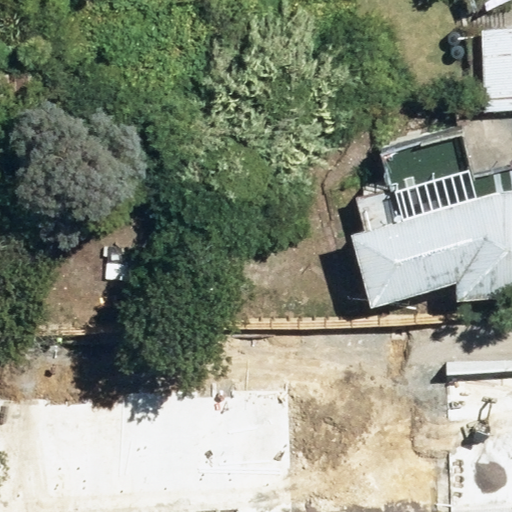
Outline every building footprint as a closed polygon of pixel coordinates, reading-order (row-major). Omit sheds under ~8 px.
[(511,12),(495,12),(493,100),(511,100),(511,12)] [(471,255),(475,270),(511,270),(511,163),(485,163),(477,104),(388,127),(400,174),(364,183),(389,277),(471,255)] [(228,353),(227,503),(421,505),(422,470),(452,470),(453,410),(481,410),(482,311),(409,310),(408,355),(347,354),(346,402),(283,402),(283,353),(228,353)] [(166,393),(123,392),(121,453),(144,453),(143,471),(179,472),(180,454),(212,455),(214,368),(167,366),(166,393)] [(22,495),(21,500),(21,506),(22,511),(80,511),(81,510),(82,505),(82,500),(81,494),(79,489),(76,485),(73,481),(69,477),(64,475),(59,473),(54,472),(49,472),(43,473),(38,475),(34,478),(30,481),(26,485),(24,490),(22,495)]
